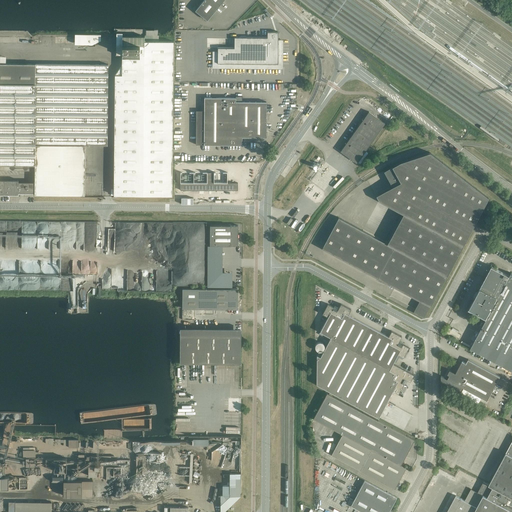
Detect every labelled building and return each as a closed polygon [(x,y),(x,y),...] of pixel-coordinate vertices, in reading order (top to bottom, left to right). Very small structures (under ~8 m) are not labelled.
[(204,0),(195,11),(207,20),(223,0),(204,0)] [(218,48),(217,63),(278,64),(278,32),(267,32),(267,37),(234,37),(234,39),(234,48),(218,48)] [(77,46),(94,46),(102,43),(102,38),(103,36),(77,36),(77,42),(77,46)] [(173,82),(174,41),(145,41),(145,36),(122,36),(122,55),(122,57),(119,57),(119,65),(120,67),(115,75),(114,150),(114,181),(114,195),(116,195),(172,196),(172,161),(173,82)] [(0,170),(30,170),(30,164),(35,165),(35,194),(81,195),(85,195),(85,145),(107,145),(108,65),(30,64),(0,63),(0,170)] [(266,137),(267,102),(236,102),(236,98),(204,97),(204,145),(219,145),(235,145),(235,146),(236,147),(237,147),(237,148),(237,146),(237,145),(241,145),(242,137),(251,137),(256,137),(260,137),(264,137),(266,137)] [(356,163),(385,123),(369,111),(365,117),(344,146),(340,151),(353,160),(356,163)] [(474,224),(476,221),(482,209),(488,198),(473,185),(443,163),(430,152),(415,157),(400,162),(384,171),(392,167),(400,182),(392,186),(376,195),(378,198),(379,200),(403,213),(401,218),(399,221),(397,225),(395,228),(394,231),(392,234),(390,238),(388,241),(387,243),(338,217),(322,248),(420,300),(415,309),(413,312),(424,318),(430,306),(447,275),(471,230),(471,229),(473,227),(474,224)] [(207,185),(180,185),(180,192),(238,192),(238,185),(214,185),(214,174),(207,174),(207,185)] [(35,193),(35,182),(22,182),(19,182),(19,180),(18,180),(0,180),(0,194),(12,195),(14,195),(16,195),(18,195),(18,193),(19,193),(22,193),(35,193)] [(238,225),(210,225),(210,245),(238,246),(238,237),(239,237),(239,234),(238,234),(238,225)] [(49,239),(41,240),(41,245),(43,245),(43,248),(49,248),(49,239)] [(326,250),(322,248),(320,251),(414,302),(410,310),(413,312),(414,311),(415,309),(415,308),(417,305),(420,300),(382,280),(371,274),(326,250)] [(73,273),(97,273),(98,260),(74,260),(73,273)] [(511,273),(510,276),(492,266),(478,292),(473,301),(469,309),(484,317),(486,319),(479,332),(477,336),(475,340),(473,344),(471,348),(511,369),(511,273)] [(238,298),(238,288),(182,288),(182,308),(194,308),(228,308),(238,308),(238,298)] [(356,351),(369,326),(354,318),(352,317),(349,315),(348,315),(350,310),(351,309),(341,304),(340,304),(339,307),(338,308),(337,308),(337,307),(336,306),(335,306),(335,307),(334,306),(334,307),(328,304),(323,313),(322,314),(328,317),(327,318),(324,324),(320,332),(330,337),(356,351)] [(405,353),(409,347),(403,344),(403,343),(401,342),(399,341),(399,340),(401,336),(391,331),(388,336),(387,336),(386,335),(384,334),(382,333),(369,326),(356,351),(390,369),(393,363),(398,354),(403,357),(405,353)] [(449,328),(446,333),(458,339),(461,334),(449,328)] [(241,363),(241,335),(180,335),(180,363),(241,363)] [(410,381),(414,374),(410,372),(394,364),(393,363),(390,369),(356,351),(330,337),(320,357),(317,355),(316,384),(327,390),(378,418),(379,416),(381,411),(384,408),(386,403),(387,401),(388,399),(390,395),(392,392),(393,391),(397,393),(398,393),(399,393),(403,384),(404,383),(404,384),(407,380),(408,380),(410,381)] [(322,351),(323,351),(323,350),(324,349),(324,348),(324,347),(324,346),(324,345),(324,344),(323,344),(323,343),(322,343),(321,342),(320,342),(319,342),(318,342),(318,343),(317,343),(316,343),(316,344),(315,345),(315,346),(315,347),(315,348),(316,349),(316,350),(317,350),(317,351),(318,351),(319,351),(320,351),(321,351),(322,351)] [(496,385),(500,376),(468,359),(467,361),(466,363),(462,361),(456,373),(450,370),(448,374),(450,375),(448,379),(447,378),(443,376),(441,375),(441,381),(462,392),(464,388),(487,400),(496,385)] [(410,437),(327,393),(313,418),(342,433),(372,449),(401,465),(402,463),(401,463),(402,461),(404,458),(405,456),(406,455),(414,439),(410,437)] [(239,413),(240,400),(230,400),(229,412),(239,413)] [(401,465),(372,449),(342,433),(331,454),(394,488),(395,488),(399,480),(402,475),(403,472),(405,470),(406,468),(406,467),(401,465)] [(511,441),(511,444),(509,446),(508,448),(507,451),(506,453),(504,455),(503,458),(502,460),(501,462),(499,464),(498,467),(497,469),(496,471),(493,476),(492,478),(491,481),(489,483),(489,484),(484,481),(483,482),(481,486),(511,502),(511,441)] [(68,455),(56,455),(56,467),(68,467),(68,455)] [(104,465),(88,465),(88,476),(97,476),(103,476),(103,472),(104,472),(104,465)] [(452,472),(439,465),(438,467),(451,474),(452,472)] [(241,471),(231,471),(231,493),(221,493),(221,511),(223,511),(241,496),(241,478),(241,471)] [(92,496),(93,480),(64,480),(63,495),(92,496)] [(388,511),(389,511),(397,497),(391,494),(364,480),(351,506),(362,511),(388,511)] [(511,511),(511,502),(481,486),(477,493),(471,489),(465,501),(456,496),(454,498),(453,501),(451,504),(450,506),(449,509),(446,511),(511,511)] [(52,501),(9,500),(9,509),(52,510),(52,501)]
